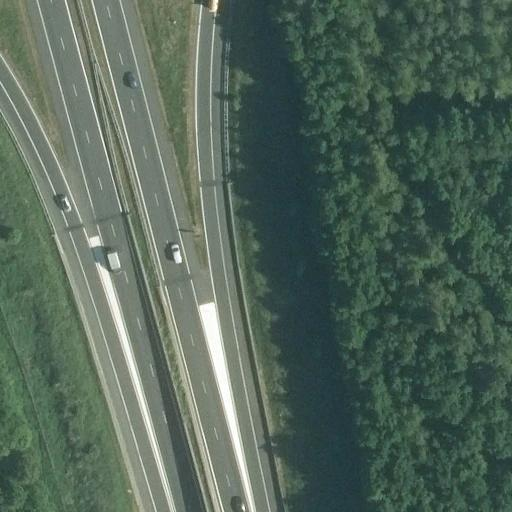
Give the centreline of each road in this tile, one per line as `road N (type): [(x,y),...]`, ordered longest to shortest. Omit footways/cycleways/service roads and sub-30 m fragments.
road 1 (motorway): [(52,0),(188,511)]
road 2 (motorway): [(235,511),(106,0)]
road 3 (motorway): [(247,511),(205,159),(210,0)]
road 4 (motorway): [(0,71),(80,242),(176,511)]
